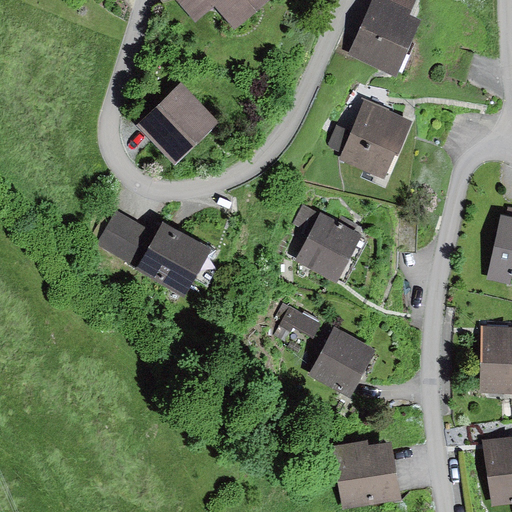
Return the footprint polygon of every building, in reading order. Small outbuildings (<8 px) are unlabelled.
[(178,0),(176,2),(196,25),(216,9),(235,31),(271,0),(178,0)] [(417,0),(373,0),(347,57),(395,79),(421,23),(409,18),(417,0)] [(464,82),(472,54),(446,47),(438,74),(464,82)] [(181,87),(138,129),(175,167),(218,125),(181,87)] [(411,125),(365,105),(352,134),(337,127),(328,146),(343,153),(339,163),(385,183),(411,125)] [(415,136),(445,147),(456,115),(426,105),(415,136)] [(336,224),(304,207),(295,224),(311,233),(295,264),(339,287),(364,238),(355,234),(359,226),(340,216),(336,224)] [(138,269),(157,235),(117,211),(97,245),(138,269)] [(418,211),(398,211),(398,254),(418,254),(418,211)] [(511,220),(502,218),(486,281),(510,287),(511,277),(511,220)] [(211,252),(163,225),(157,235),(138,269),(136,273),(184,300),(211,252)] [(321,326),(289,308),(278,327),(291,335),(294,329),(313,340),(321,326)] [(511,330),(483,329),(480,394),(511,394),(511,330)] [(377,353),(335,330),(309,379),(350,401),(377,353)] [(511,430),(481,436),(493,503),(511,499),(511,430)] [(367,444),(334,449),(343,511),(402,503),(393,444),(368,448),(367,444)]
